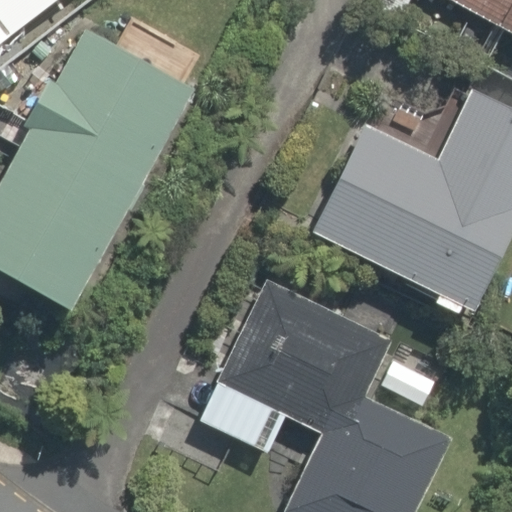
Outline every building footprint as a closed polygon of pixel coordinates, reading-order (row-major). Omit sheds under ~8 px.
[(0,0),(0,80),(104,0),(0,0)] [(511,0),(437,0),(511,51),(511,0)] [(121,53),(78,32),(63,60),(84,71),(0,235),(0,310),(87,355),(213,109),(186,95),(200,66),(132,31),(121,53)] [(297,248),(493,351),(511,314),(511,130),(474,111),(449,159),(366,116),(297,248)] [(440,511),(466,463),(418,438),(425,425),(371,397),(391,358),(259,290),(189,428),(259,464),(281,420),(318,439),(280,511),(440,511)]
